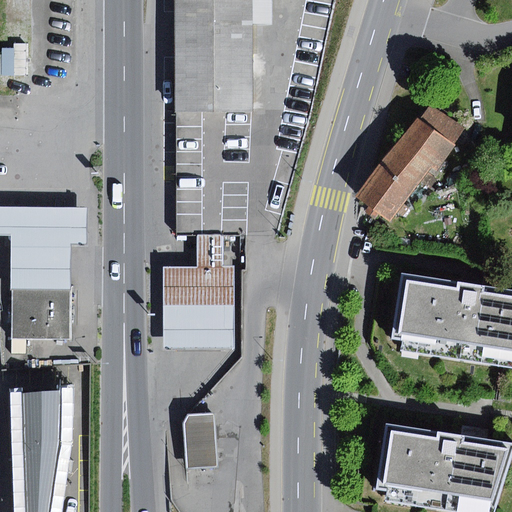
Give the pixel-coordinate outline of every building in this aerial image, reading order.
[(252,0),(176,0),(176,111),(252,111),(252,0)] [(1,23),(0,43),(11,43),(12,24),(1,23)] [(26,44),(14,44),(14,75),(26,75),(26,44)] [(430,103),(420,117),(455,143),(466,128),(430,103)] [(252,111),(176,111),(177,235),(197,234),(223,235),(278,233),(310,112),(252,111)] [(416,115),(385,157),(421,183),(432,168),(438,172),(458,145),(455,143),(420,117),(416,115)] [(385,157),(356,197),(391,223),(421,183),(385,157)] [(52,209),(0,208),(0,235),(12,235),(12,288),(71,288),(71,244),(87,244),(88,209),(52,209)] [(183,267),(163,266),(163,348),(184,348),(234,349),(235,266),(223,266),(223,235),(197,234),(197,267),(183,267)] [(511,290),(403,274),(393,339),(404,341),(403,352),(511,367),(511,290)] [(71,288),(12,288),(12,338),(71,339),(71,288)] [(70,391),(16,395),(19,511),(57,511),(60,498),(69,442),(70,391)] [(189,415),(184,424),(187,469),(218,467),(214,415),(189,415)] [(495,511),(511,458),(511,444),(388,425),(378,490),(388,492),(386,502),(449,511),(495,511)]
